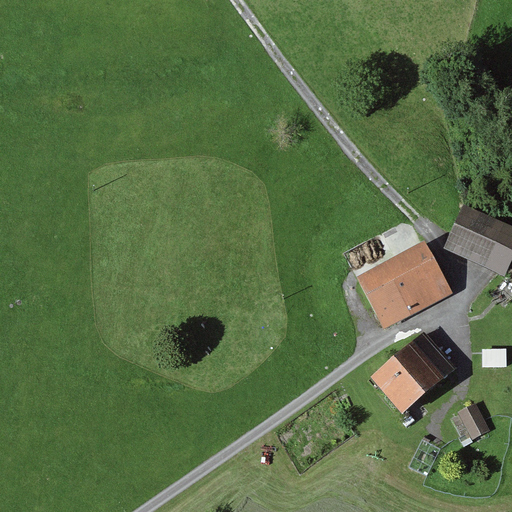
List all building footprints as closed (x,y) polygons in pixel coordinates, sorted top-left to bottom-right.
[(511,269),(511,229),(467,209),(448,252),(508,280),(511,269)] [(428,246),(359,282),(386,333),(455,297),(428,246)] [(420,345),(377,382),(409,419),(452,382),(420,345)] [(507,351),(485,351),(486,371),(508,370),(507,351)] [(478,404),(457,414),(472,445),(493,434),(478,404)]
